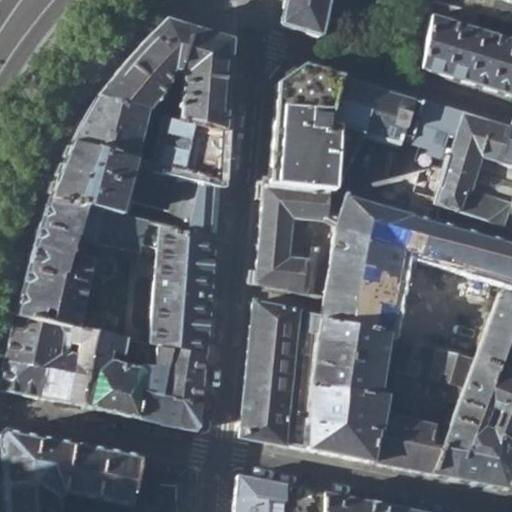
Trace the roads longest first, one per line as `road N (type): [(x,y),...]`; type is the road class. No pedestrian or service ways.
road 1 (residential): [(254,0),(216,454)]
road 2 (residential): [(216,454),(509,511)]
road 3 (residential): [(34,419),(216,454)]
